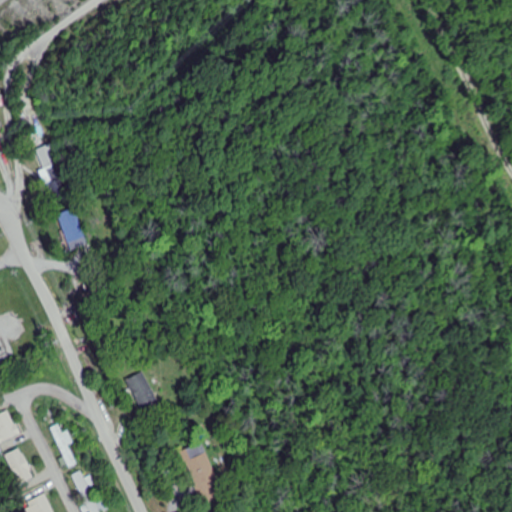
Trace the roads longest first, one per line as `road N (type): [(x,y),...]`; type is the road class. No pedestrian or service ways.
road 1 (residential): [(6,196),(11,114),(33,49),(73,0),(452,27),(486,106)]
road 2 (residential): [(142,511),(6,196)]
road 3 (residential): [(95,403),(47,385),(21,395),(75,511)]
